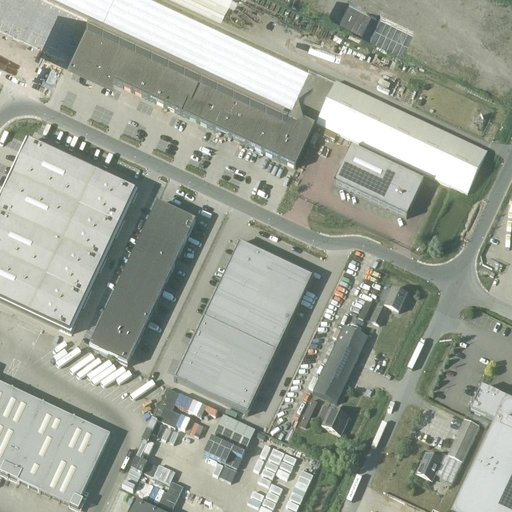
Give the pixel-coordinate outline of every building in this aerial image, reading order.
[(0,0),(0,32),(66,63),(86,22),(86,21),(41,0),(0,0)] [(307,70),(155,0),(63,0),(291,107),(307,70)] [(180,0),(220,19),(228,0),(180,0)] [(244,0),(308,27),(312,17),(273,0),(244,0)] [(86,22),(66,63),(295,170),(314,128),(86,22)] [(316,126),(467,196),(487,154),(336,83),(316,126)] [(0,303),(70,336),(75,327),(73,326),(82,308),(83,309),(91,292),(90,291),(98,273),(99,274),(108,256),(106,256),(115,238),(116,239),(124,221),(122,221),(130,204),(131,205),(136,194),(115,184),(26,143),(21,154),(23,154),(0,202),(0,303)] [(351,149),(333,185),(406,220),(423,183),(351,149)] [(157,206),(89,350),(127,368),(195,224),(157,206)] [(239,245),(175,382),(247,416),(311,280),(239,245)] [(371,324),(379,327),(386,312),(384,312),(385,309),(398,315),(406,297),(393,290),(386,304),(381,302),(378,309),(371,324)] [(366,316),(371,303),(366,302),(361,314),(366,316)] [(336,405),(361,351),(367,340),(344,329),(313,394),(336,405)] [(73,421),(44,407),(44,406),(43,405),(42,406),(13,392),(13,391),(12,391),(12,392),(0,386),(0,475),(8,479),(8,480),(9,480),(39,494),(70,508),(78,511),(83,503),(80,501),(110,438),(74,421),(75,420),(74,420),(73,421)] [(159,403),(125,489),(166,505),(205,406),(168,391),(162,404),(159,403)] [(511,511),(511,405),(485,392),(474,414),(494,424),(493,427),(452,511),(511,511)] [(307,428),(318,403),(310,400),(299,425),(307,428)] [(340,438),(349,420),(330,411),(321,429),(340,438)] [(214,438),(245,453),(255,433),(223,418),(214,438)] [(464,422),(454,442),(447,458),(462,465),(479,429),(464,422)] [(273,450),(268,467),(279,471),(284,454),(273,450)] [(227,478),(232,467),(203,455),(198,466),(227,478)] [(288,455),(278,481),(293,487),(283,511),(297,511),(311,475),(301,471),(305,461),(288,455)] [(431,483),(441,463),(426,456),(416,476),(431,483)] [(185,496),(177,511),(218,511),(219,511),(185,496)] [(273,499),(267,511),(280,511),(284,503),(273,499)] [(155,511),(134,502),(129,511),(155,511)]
